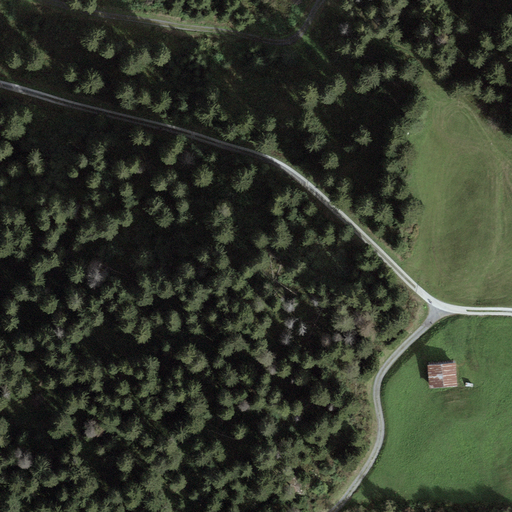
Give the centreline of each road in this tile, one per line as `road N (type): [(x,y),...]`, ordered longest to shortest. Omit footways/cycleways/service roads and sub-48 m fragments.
road 1 (unclassified): [(0,84),(278,162),(441,305),(511,313)]
road 2 (track): [(41,0),(108,21),(287,36)]
road 3 (track): [(441,305),(379,378),(377,447),(331,511)]
